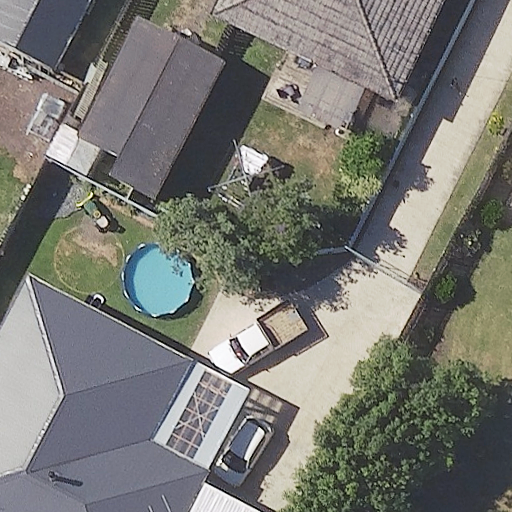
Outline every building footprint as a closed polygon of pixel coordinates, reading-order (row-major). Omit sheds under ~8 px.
[(93,0),(0,0),(0,30),(66,60),(93,0)] [(442,0),(228,0),(224,11),(400,92),(442,0)] [(228,65),(140,14),(57,158),(145,209),(228,65)] [(355,171),(297,136),(263,193),(321,228),(355,171)] [(511,140),(453,280),(511,305),(511,140)] [(194,356),(35,272),(0,338),(0,511),(185,511),(207,470),(150,440),(194,356)]
